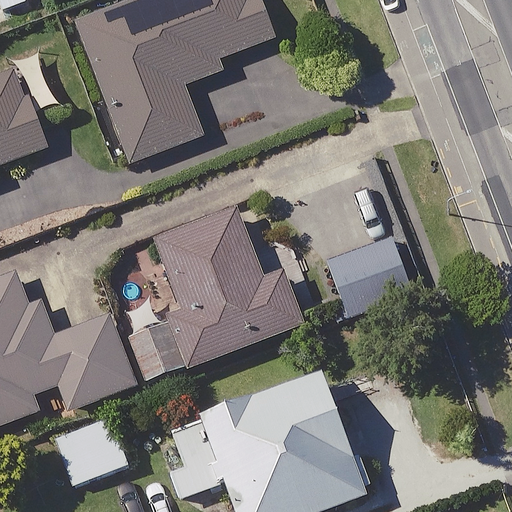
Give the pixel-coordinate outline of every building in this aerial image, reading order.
[(272,46),(255,0),(157,0),(81,28),(132,168),(204,142),(185,91),(226,76),(222,64),(272,46)] [(0,170),(45,154),(39,135),(89,117),(69,61),(7,84),(0,86),(0,170)] [(129,347),(144,392),(308,334),(290,281),(263,290),(240,222),(164,248),(191,325),(129,347)] [(414,301),(395,246),(331,268),(350,323),(414,301)] [(144,392),(129,347),(120,323),(44,349),(21,283),(0,290),(0,432),(44,417),(39,403),(64,394),(72,417),(144,392)] [(346,511),(368,504),(323,380),(162,440),(186,505),(230,489),(238,511),(346,511)] [(114,425),(60,444),(76,491),(131,472),(114,425)]
